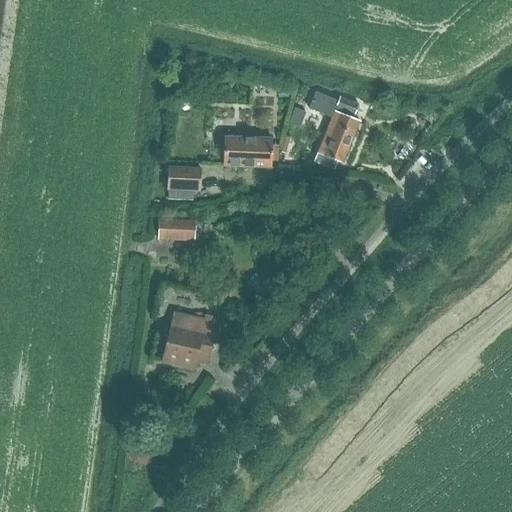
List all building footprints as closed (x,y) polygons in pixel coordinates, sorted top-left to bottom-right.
[(205,64),(205,74),(214,75),(215,65),(205,64)] [(316,92),(308,109),(330,118),(316,153),(313,161),(332,169),(336,161),(341,163),(358,121),(352,118),(353,115),(358,105),(339,97),(337,101),(316,92)] [(295,108),(288,123),(299,127),(305,112),(295,108)] [(272,139),(224,137),(223,166),(271,167),(272,139)] [(199,191),(200,169),(168,167),(167,190),(199,191)] [(328,207),(316,223),(325,230),(337,214),(328,207)] [(180,220),(180,240),(194,240),(195,221),(180,220)] [(204,320),(174,313),(162,363),(193,370),(195,362),(207,364),(218,319),(205,316),(204,320)] [(130,456),(145,464),(154,446),(138,438),(130,456)]
